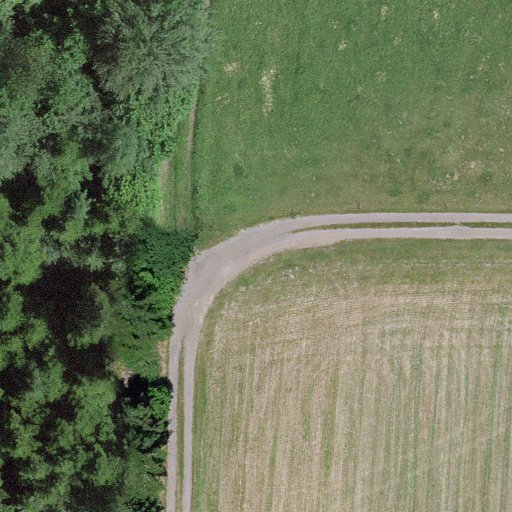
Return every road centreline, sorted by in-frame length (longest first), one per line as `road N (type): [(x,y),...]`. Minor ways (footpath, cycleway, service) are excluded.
road 1 (track): [(511,235),(299,236),(214,263),(189,308),(177,357),(173,511)]
road 2 (track): [(214,263),(180,195),(191,0)]
